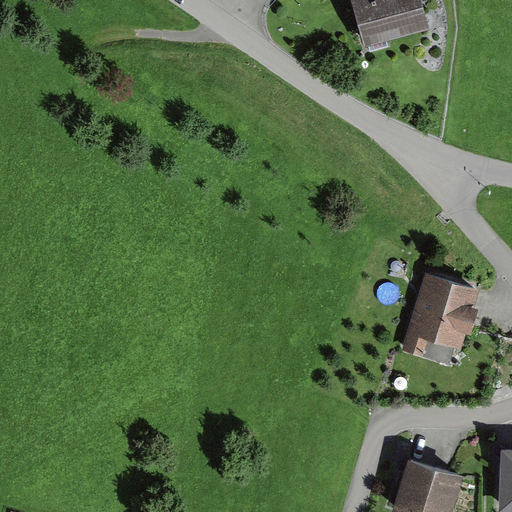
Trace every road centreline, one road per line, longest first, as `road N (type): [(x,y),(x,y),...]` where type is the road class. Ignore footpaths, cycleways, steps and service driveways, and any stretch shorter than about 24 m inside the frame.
road 1 (unclassified): [(181,0),(440,168)]
road 2 (residential): [(354,511),(373,449),(391,426),(419,416),(486,419),(511,410)]
road 3 (residential): [(511,270),(440,168)]
